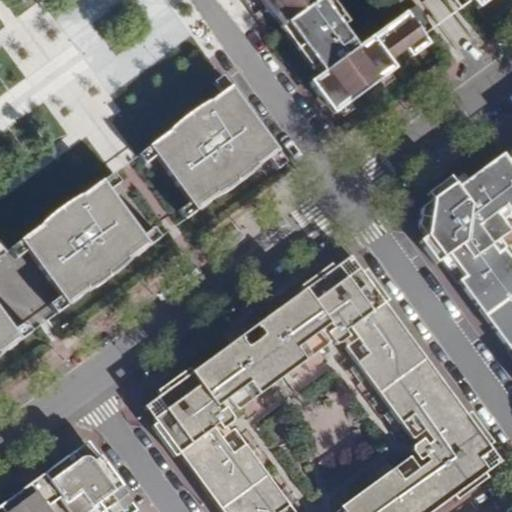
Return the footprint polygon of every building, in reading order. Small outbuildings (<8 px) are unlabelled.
[(256,0),(272,22),(282,14),(324,72),(314,79),(307,85),(332,117),(390,74),(386,67),(404,53),(423,40),(417,31),(428,23),(414,6),(362,45),(358,40),(352,45),(332,17),(318,0),(256,0)] [(338,13),(328,0),(318,0),(332,17),(338,13)] [(459,12),(471,3),(468,0),(457,0),(453,3),(459,12)] [(474,0),(471,3),(476,11),(490,0),(474,0)] [(324,72),(282,14),(272,22),(314,79),(324,72)] [(417,31),(423,40),(434,31),(428,23),(417,31)] [(427,46),(423,40),(404,53),(409,60),(427,46)] [(230,89),(220,77),(211,84),(220,96),(230,89)] [(278,155),(230,89),(220,96),(148,148),(156,158),(191,205),(197,214),(268,162),(278,155)] [(156,158),(148,148),(136,157),(143,167),(156,158)] [(284,164),(278,155),(268,162),(275,170),(284,164)] [(511,174),(505,165),(499,157),(488,165),(454,190),(447,179),(423,197),(428,204),(418,210),(416,231),(422,240),(416,245),(433,268),(440,263),(511,361),(511,269),(493,245),(484,232),(497,223),(511,211),(511,174)] [(119,184),(112,174),(102,182),(109,192),(119,184)] [(109,192),(102,182),(18,242),(25,251),(60,298),(67,308),(150,247),(144,238),(109,192)] [(197,214),(191,205),(179,215),(185,223),(197,214)] [(506,235),(497,223),(484,232),(493,245),(506,235)] [(160,240),(154,231),(144,238),(150,247),(160,240)] [(25,251),(18,242),(8,250),(14,259),(25,251)] [(358,275),(346,259),(330,270),(343,287),(358,275)] [(417,455),(340,511),(431,511),(451,498),(454,503),(484,480),(482,477),(471,461),(485,449),(490,446),(467,414),(462,417),(380,306),(386,302),(363,271),(358,275),(343,287),(330,270),(326,265),(295,289),(299,294),(251,328),(285,375),(334,339),(417,455)] [(67,308),(60,298),(49,306),(56,316),(67,308)] [(0,313),(0,356),(20,341),(13,332),(0,313)] [(30,334),(23,325),(13,332),(20,341),(30,334)] [(285,375),(251,328),(233,341),(268,387),(285,375)] [(281,405),(268,387),(221,421),(287,511),(340,511),(417,455),(334,339),(285,375),(298,393),(330,370),(388,450),(309,508),(249,428),(281,405)] [(287,511),(221,421),(268,387),(233,341),(187,375),(183,369),(151,393),(154,398),(167,415),(153,426),(148,429),(171,459),(175,457),(215,511),(287,511)] [(167,415),(154,398),(139,410),(153,426),(167,415)] [(497,466),(485,449),(471,461),(482,477),(497,466)] [(40,478),(58,502),(65,511),(135,511),(99,461),(93,465),(84,462),(77,462),(72,455),(40,478)] [(33,496),(45,511),(58,502),(40,478),(27,488),(33,496)] [(27,488),(0,507),(0,511),(11,511),(33,496),(27,488)] [(44,511),(45,511),(33,496),(11,511),(44,511)]
